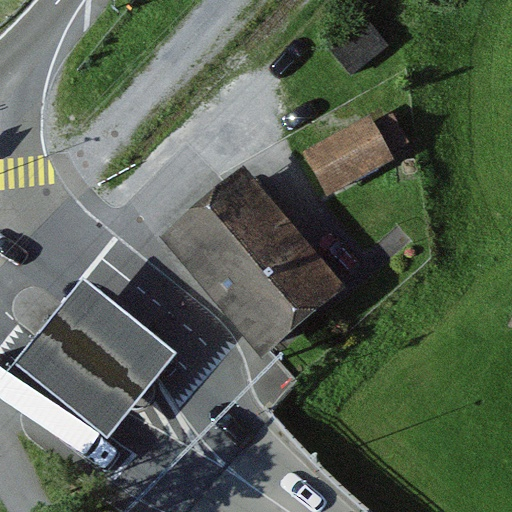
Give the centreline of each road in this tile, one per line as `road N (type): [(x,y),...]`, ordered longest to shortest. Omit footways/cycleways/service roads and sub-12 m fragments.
road 1 (track): [(238,0),(0,294)]
road 2 (secondary): [(244,482),(171,361),(82,291),(22,286)]
road 3 (secondary): [(22,286),(34,346),(83,390),(132,427),(244,482)]
road 4 (motorway): [(14,280),(43,42)]
